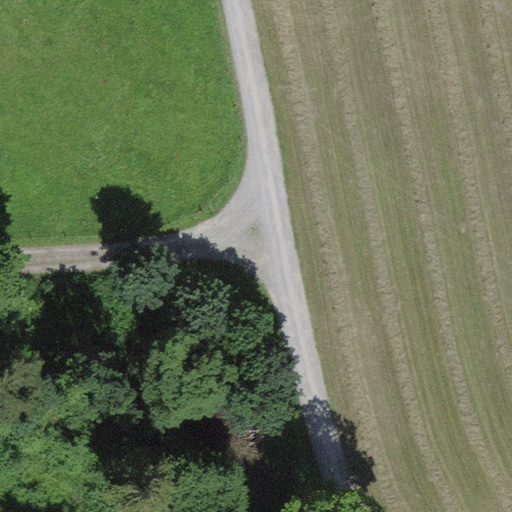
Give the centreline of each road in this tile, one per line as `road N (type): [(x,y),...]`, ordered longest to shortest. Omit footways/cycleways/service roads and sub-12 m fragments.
road 1 (track): [(264,230),(312,458),(341,511)]
road 2 (track): [(264,230),(0,253)]
road 3 (track): [(220,0),(264,230)]
